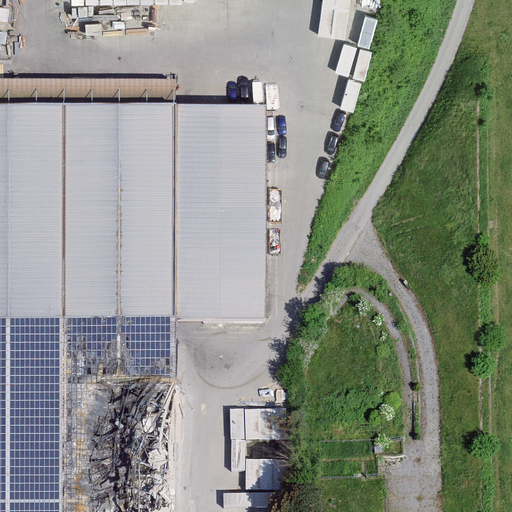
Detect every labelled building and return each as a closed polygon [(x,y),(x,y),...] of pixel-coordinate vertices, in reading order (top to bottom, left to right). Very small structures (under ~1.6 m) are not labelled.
[(0,0),(0,21),(19,21),(18,0),(0,0)] [(201,44),(201,105),(266,105),(304,105),(304,44),(201,44)] [(266,322),(266,105),(201,105),(175,105),(176,80),(0,79),(0,511),(175,511),(176,321),(266,322)] [(287,485),(287,456),(256,456),(256,485),(287,485)] [(261,511),(285,511),(287,493),(262,492),(261,511)]
